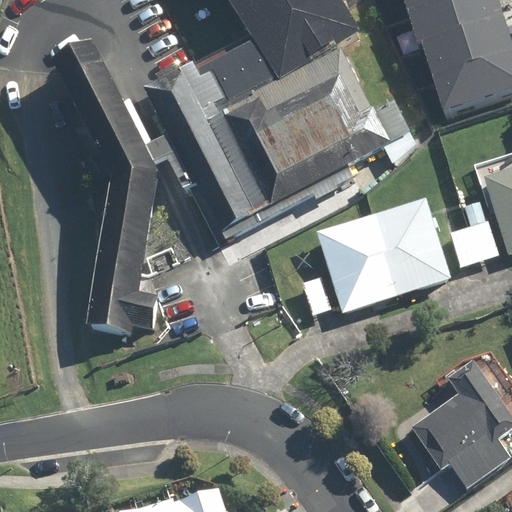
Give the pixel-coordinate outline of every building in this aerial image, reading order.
[(324,194),(325,198),(358,180),(354,172),(357,170),(396,152),(341,55),(365,41),(338,0),(223,0),(252,50),(156,95),(179,140),(171,145),(195,191),(206,185),(234,240),(324,194)] [(403,0),(410,21),(414,19),(471,0),(403,0)] [(506,21),(499,0),(471,0),(414,19),(424,49),(504,22),(505,21),(506,21)] [(511,44),(504,22),(424,49),(435,80),(511,54),(511,44)] [(511,88),(511,54),(435,80),(446,111),(511,88)] [(125,292),(146,177),(91,69),(52,89),(99,182),(74,327),(118,335),(120,325),(138,328),(144,295),(125,292)] [(511,260),(511,177),(487,186),(511,260)] [(375,227),(400,301),(454,283),(430,209),(375,227)] [(451,239),(463,274),(502,261),(491,226),(451,239)] [(346,318),(400,301),(375,227),(322,243),(346,318)] [(305,290),(316,322),(334,315),(324,284),(305,290)] [(453,471),(471,494),(511,464),(511,460),(502,447),(511,439),(511,418),(476,370),(452,387),(463,402),(415,437),(444,478),(453,471)] [(225,511),(218,486),(130,511),(225,511)]
